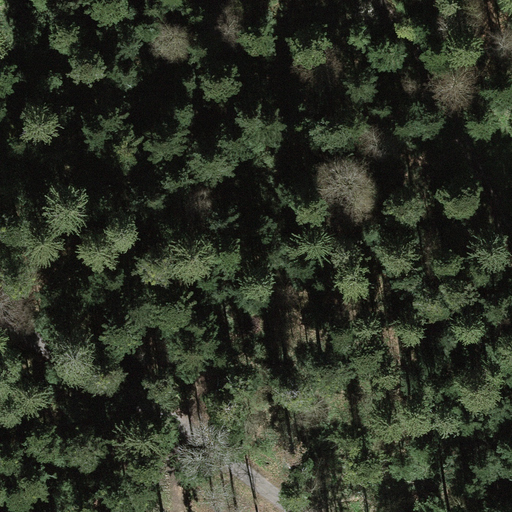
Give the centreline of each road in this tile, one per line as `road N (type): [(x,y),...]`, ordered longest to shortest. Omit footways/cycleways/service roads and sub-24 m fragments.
road 1 (unclassified): [(0,320),(293,511)]
road 2 (track): [(379,0),(511,254)]
road 3 (track): [(511,119),(412,52)]
